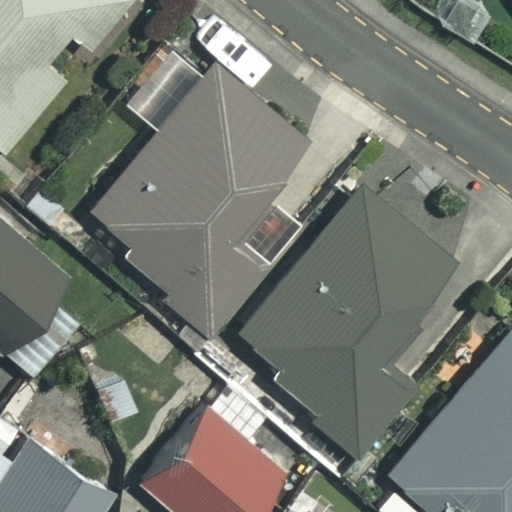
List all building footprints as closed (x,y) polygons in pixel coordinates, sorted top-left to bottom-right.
[(0,0),(0,151),(1,152),(64,78),(45,62),(70,34),(88,50),(130,0),(0,0)] [(232,239),(305,149),(206,69),(90,212),(129,243),(120,255),(211,328),(263,264),(232,239)] [(463,271),(362,186),(238,333),(278,367),(270,376),(362,455),(417,391),(385,363),(463,271)] [(70,281),(0,229),(0,351),(30,374),(77,311),(58,297),(70,281)] [(511,511),(511,330),(387,473),(426,507),(422,511),(511,511)] [(254,511),(286,477),(210,408),(142,484),(173,511),(254,511)] [(102,511),(113,497),(0,415),(0,511),(102,511)]
